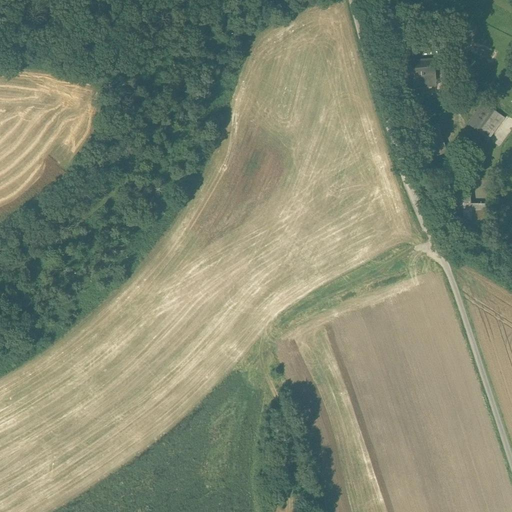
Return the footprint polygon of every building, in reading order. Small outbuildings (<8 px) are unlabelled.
[(435,59),(411,61),(412,76),(413,87),(436,85),(435,75),(436,75),(435,59)] [(504,118),(483,102),(467,123),(489,139),(504,118)] [(417,127),(427,157),(447,150),(437,120),(417,127)] [(473,213),(472,204),(469,183),(443,186),(446,216),(463,214),(473,213)] [(473,213),(463,214),(465,233),(473,234),(472,245),(488,245),(490,204),(472,204),(473,213)]
